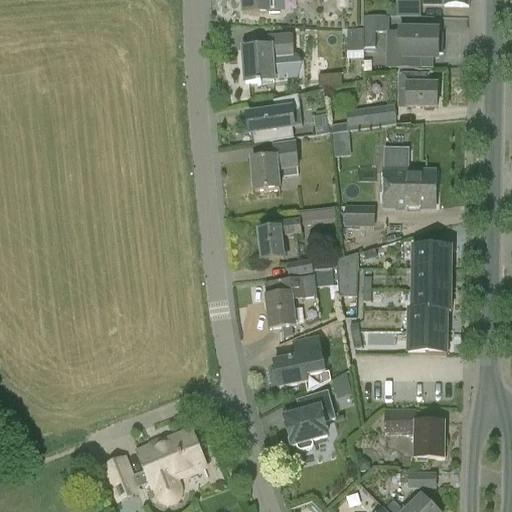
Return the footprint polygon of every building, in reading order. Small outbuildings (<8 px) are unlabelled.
[(241,0),(242,16),(269,16),(268,0),(241,0)] [(422,8),(444,8),(444,10),(468,10),(468,0),(396,0),(396,19),(421,20),(422,8)] [(386,20),(363,19),(363,35),(386,36),(386,20)] [(438,36),(390,35),(389,72),(417,72),(417,60),(437,60),(437,57),(442,57),(442,39),(438,39),(438,36)] [(268,37),(269,50),(242,52),(245,87),(274,85),(272,63),(292,62),(292,69),(302,69),(302,38),(293,38),(293,36),(268,37)] [(397,111),(407,111),(436,111),(436,89),(429,88),(429,76),(398,76),(397,111)] [(252,136),(253,147),(293,142),(292,132),(301,130),(297,99),(273,105),(274,116),(262,117),(263,119),(246,121),(248,137),(252,136)] [(397,123),(395,108),(346,114),(348,134),(371,131),(370,127),(397,123)] [(349,157),(348,129),(331,129),(333,158),(349,157)] [(272,147),(273,161),(251,163),(254,195),(279,193),(278,175),(282,174),(282,181),(298,179),(298,173),(300,172),(297,144),(272,147)] [(434,212),(435,175),(384,174),(383,211),(434,212)] [(375,209),(345,208),(344,230),(374,231),(375,209)] [(267,226),(268,234),(258,235),(261,264),(284,262),(281,240),(302,237),(301,230),(336,226),(334,211),(298,214),(299,223),(267,226)] [(413,272),(451,273),(451,251),(413,250),(413,272)] [(374,252),(363,256),(365,264),(377,260),(374,252)] [(336,263),(336,270),(338,296),(338,300),(357,300),(358,256),(336,263)] [(313,277),(312,263),(310,264),(309,259),(304,260),(304,264),(286,266),(287,280),(313,277)] [(451,273),(413,272),(412,293),(451,294),(451,273)] [(331,273),(314,274),(315,281),(316,291),(333,289),(331,273)] [(315,281),(304,282),(306,303),(317,302),(316,291),(315,281)] [(363,293),(371,293),(371,281),(363,281),(363,293)] [(295,329),(292,305),(306,303),(304,282),(264,286),(265,300),(269,332),(295,329)] [(371,293),(363,293),(363,305),(371,305),(371,293)] [(451,294),(412,293),(412,314),(447,315),(450,315),(451,294)] [(447,315),(412,314),(409,314),(408,336),(447,336),(447,315)] [(349,328),(352,340),(360,339),(357,327),(349,328)] [(447,336),(408,336),(408,358),(447,358),(447,336)] [(293,344),(296,361),(274,365),(279,391),(307,386),(306,382),(326,378),(319,339),(293,344)] [(362,350),(360,339),(352,340),(354,352),(362,350)] [(337,398),(348,395),(343,378),(332,381),(337,398)] [(296,403),(301,421),(288,424),(294,446),(323,439),(320,427),(335,423),(328,394),(296,403)] [(384,439),(414,439),(414,462),(444,462),(445,426),(416,426),(416,413),(385,412),(384,439)] [(181,487),(179,481),(206,470),(192,434),(136,456),(143,474),(135,478),(127,458),(101,468),(116,505),(141,495),(139,490),(148,486),(154,501),(156,504),(160,507),(163,509),(167,509),(172,509),(177,507),(180,504),(182,500),(183,496),(183,492),(181,487)] [(420,493),(420,500),(408,511),(433,511),(431,510),(432,493),(436,493),(436,477),(408,476),(408,493),(420,493)]
